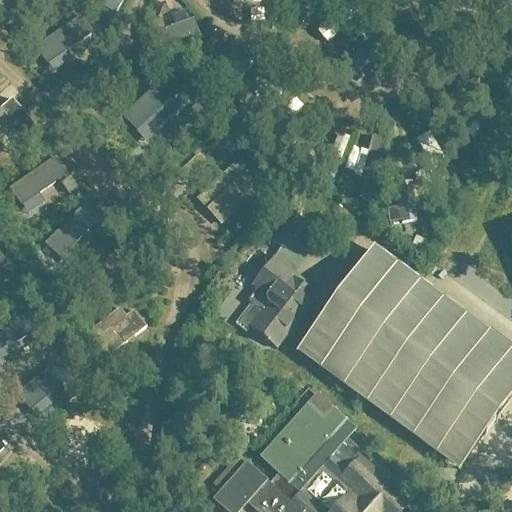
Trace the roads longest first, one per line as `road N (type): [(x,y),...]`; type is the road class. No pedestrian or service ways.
road 1 (unknown): [(54,127),(180,234),(181,292),(167,362),(122,492),(123,511)]
road 2 (unknown): [(193,0),(221,27),(289,47),(371,117),(426,142),(459,132),(511,44)]
road 3 (unknown): [(54,127),(121,45),(139,0)]
